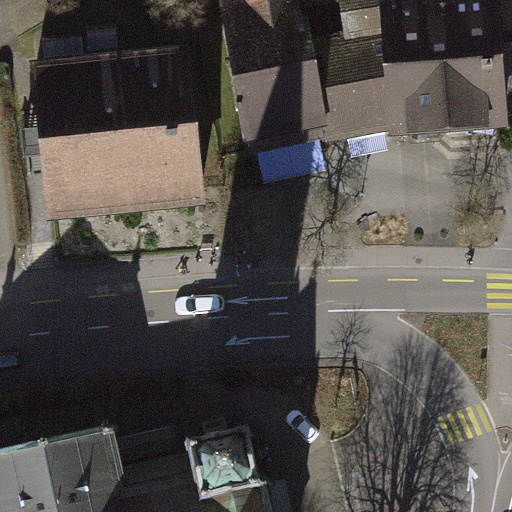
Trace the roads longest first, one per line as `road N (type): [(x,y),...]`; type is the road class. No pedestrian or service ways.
road 1 (secondary): [(489,511),(466,425),(428,369),(351,318),(268,300)]
road 2 (secondary): [(268,300),(0,324)]
road 3 (secondary): [(511,299),(268,300)]
